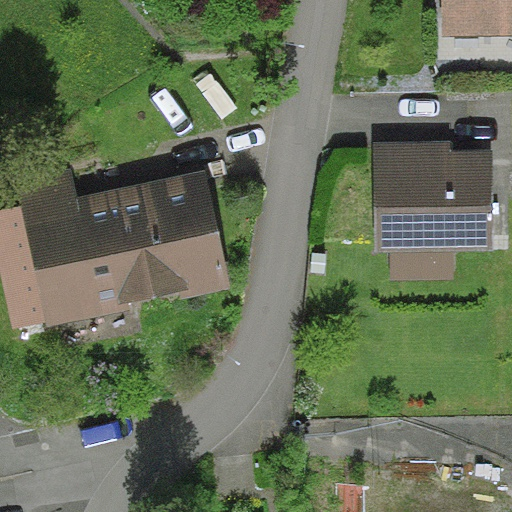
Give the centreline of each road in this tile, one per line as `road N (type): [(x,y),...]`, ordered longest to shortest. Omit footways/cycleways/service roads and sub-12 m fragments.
road 1 (residential): [(321,0),(278,291),(255,361),(108,493),(98,511)]
road 2 (track): [(511,437),(196,421)]
